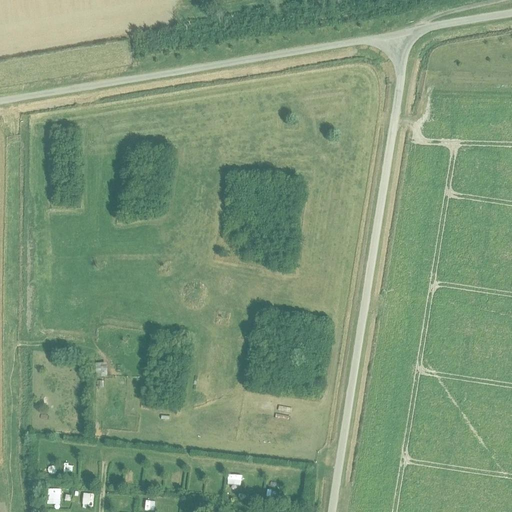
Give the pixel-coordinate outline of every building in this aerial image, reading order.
[(109,362),(98,362),(98,378),(109,378),(109,362)] [(269,443),(270,432),(245,431),(245,441),(269,443)] [(57,472),(56,460),(48,461),(49,472),(57,472)] [(135,468),(133,480),(143,481),(145,470),(135,468)] [(209,490),(218,490),(219,479),(210,478),(209,490)] [(235,492),(245,493),(245,483),(235,482),(235,492)] [(81,508),(90,508),(90,491),(81,491),(81,508)] [(296,503),(299,494),(290,491),(287,500),(296,503)] [(131,511),(132,500),(123,499),(122,511),(131,511)]
